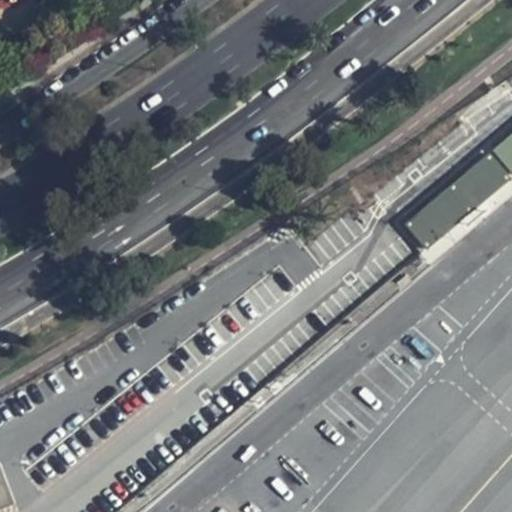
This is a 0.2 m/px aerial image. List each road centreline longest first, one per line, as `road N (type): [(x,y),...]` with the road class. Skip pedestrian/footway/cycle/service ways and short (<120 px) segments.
road 1 (primary): [(0,293),(206,161),(422,0)]
road 2 (primary): [(303,0),(0,211)]
road 3 (unclassified): [(199,0),(0,137)]
